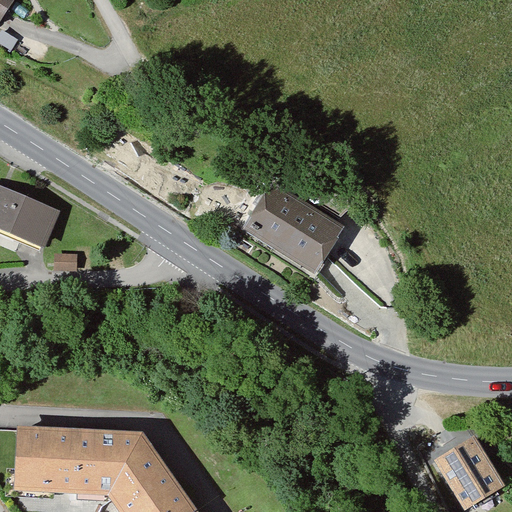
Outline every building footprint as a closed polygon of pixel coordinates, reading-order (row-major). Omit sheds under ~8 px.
[(21,0),(0,0),(0,35),(21,0)] [(61,212),(0,185),(0,234),(43,253),(61,212)] [(345,229),(269,187),(245,231),(321,273),(345,229)] [(194,511),(143,436),(24,430),(20,490),(115,494),(126,511),(194,511)] [(486,511),(508,498),(472,442),(437,465),(466,511),(486,511)]
